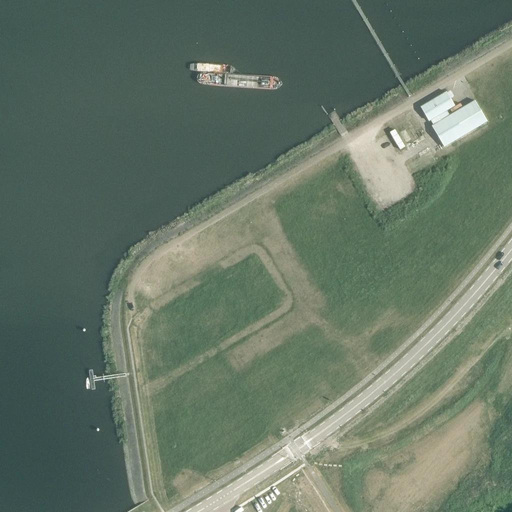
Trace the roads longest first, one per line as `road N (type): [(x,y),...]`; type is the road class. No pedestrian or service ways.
road 1 (unclassified): [(135,315),(136,271),(160,251),(511,43)]
road 2 (secondary): [(198,511),(363,400),(435,336),(511,249)]
